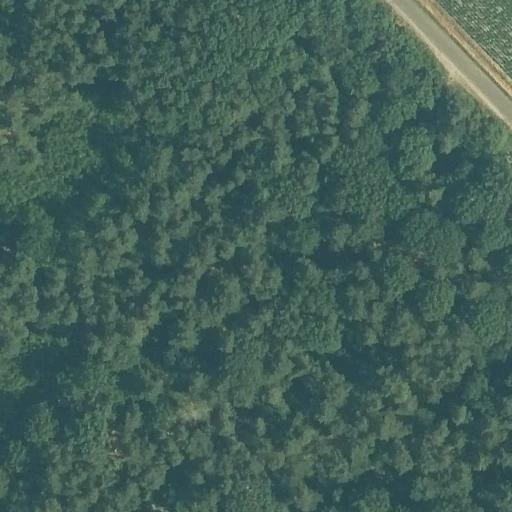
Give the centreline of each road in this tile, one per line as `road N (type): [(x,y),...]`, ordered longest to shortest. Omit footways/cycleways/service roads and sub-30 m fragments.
road 1 (track): [(70,511),(25,463),(115,369),(0,246)]
road 2 (unclassified): [(511,116),(399,0)]
